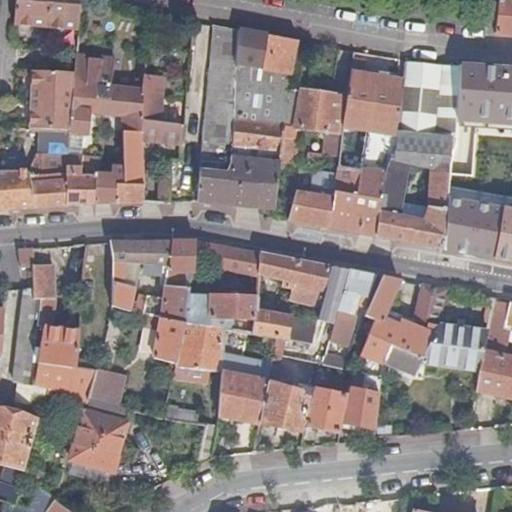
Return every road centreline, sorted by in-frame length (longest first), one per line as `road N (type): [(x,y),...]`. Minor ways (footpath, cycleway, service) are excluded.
road 1 (tertiary): [(0,234),(170,227),(511,288)]
road 2 (residential): [(511,50),(361,34),(173,0)]
road 3 (unclassified): [(511,457),(217,493),(182,511)]
